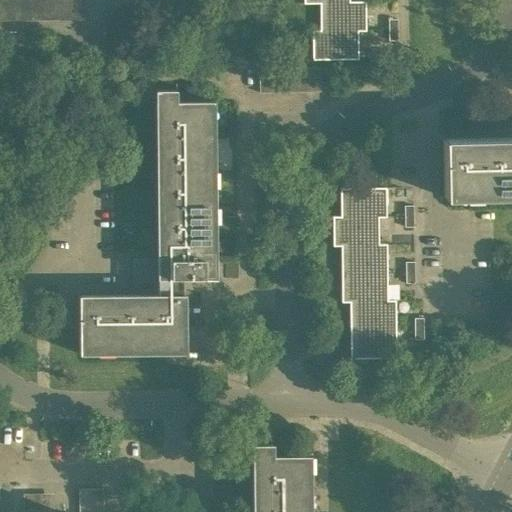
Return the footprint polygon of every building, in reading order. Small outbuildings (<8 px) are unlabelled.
[(0,0),(0,22),(83,22),(83,0),(0,0)] [(367,2),(351,2),(322,3),(322,32),(360,31),(368,31),(367,2)] [(388,31),(397,30),(396,20),(387,20),(388,31)] [(397,41),(397,30),(388,31),(388,41),(397,41)] [(360,48),(360,31),(322,32),(315,32),(315,60),(360,59),(360,48)] [(295,68),(295,92),(307,91),(307,67),(295,68)] [(319,67),(307,67),(307,91),(320,91),(319,67)] [(259,93),(271,92),(271,68),(258,69),(259,93)] [(283,92),(283,68),(271,68),(271,92),(283,92)] [(295,92),(295,68),(283,68),(283,92),(295,92)] [(157,278),(184,278),(215,278),(214,101),(176,101),(176,90),(155,90),(156,170),(156,178),(156,252),(157,278)] [(511,135),(447,137),(442,137),(443,196),(511,194),(511,135)] [(340,216),(377,215),(385,215),(385,187),(339,188),(340,216)] [(403,206),(404,217),(413,217),(413,206),(403,206)] [(340,244),(377,244),(377,215),(340,216),(332,216),(332,244),(340,244)] [(413,227),(413,217),(404,217),(404,228),(413,227)] [(386,243),(377,244),(340,244),(341,273),(386,272),(386,243)] [(404,262),(405,273),(414,272),(414,262),(404,262)] [(341,302),(349,301),(387,301),(386,272),(341,273),(341,302)] [(414,283),(414,272),(405,273),(405,283),(414,283)] [(185,353),(184,294),(157,294),(77,295),(78,329),(78,354),(164,353),(185,353)] [(387,301),(349,301),(349,330),(395,329),(394,301),(387,301)] [(414,318),(414,329),(423,329),(423,318),(414,318)] [(395,357),(395,329),(349,330),(350,358),(395,357)] [(423,340),(423,329),(414,329),(414,340),(423,340)] [(272,444),(251,445),(251,511),(310,511),(310,455),(272,456),(272,444)] [(78,489),(78,503),(102,502),(102,489),(78,489)] [(54,511),(54,495),(23,495),(22,511),(54,511)] [(78,511),(102,511),(102,502),(78,503),(78,511)]
